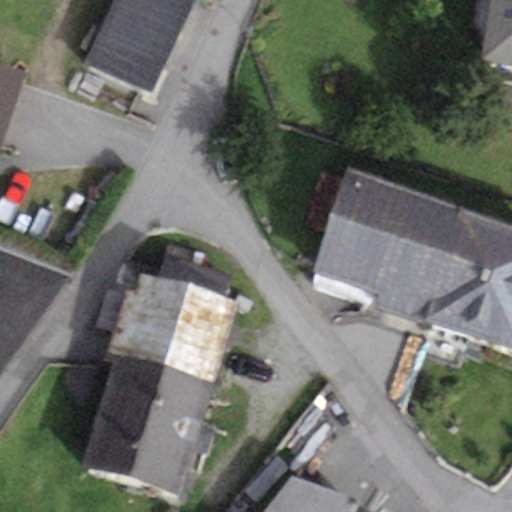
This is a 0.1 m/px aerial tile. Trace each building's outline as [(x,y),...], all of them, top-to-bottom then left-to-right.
[(150,111),(198,16),(165,0),(120,0),(82,76),(150,111)] [(511,0),(493,0),(482,85),(511,88),(511,0)] [(0,166),(28,86),(0,76),(0,166)] [(511,247),(347,191),(313,291),(377,313),(373,324),(511,371),(511,247)] [(101,379),(112,382),(212,413),(239,325),(221,319),(232,284),(165,263),(154,298),(140,293),(136,307),(124,303),(101,379)] [(170,511),(181,511),(212,413),(112,382),(80,484),(170,511)] [(274,511),(334,511),(288,496),(274,511)]
